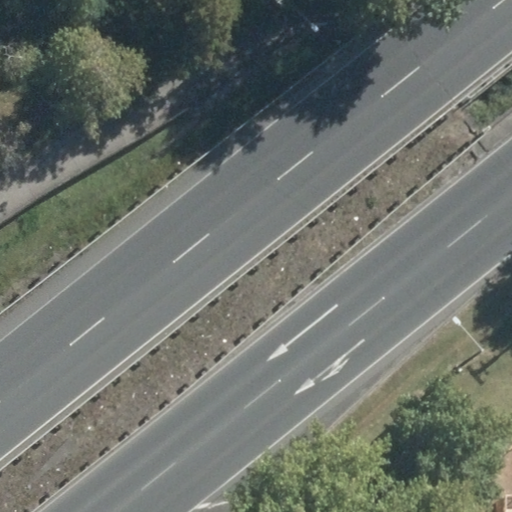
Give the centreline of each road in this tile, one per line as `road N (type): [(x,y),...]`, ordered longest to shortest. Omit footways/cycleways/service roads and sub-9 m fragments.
road 1 (primary): [(0,371),(499,0)]
road 2 (primary): [(511,190),(91,511)]
